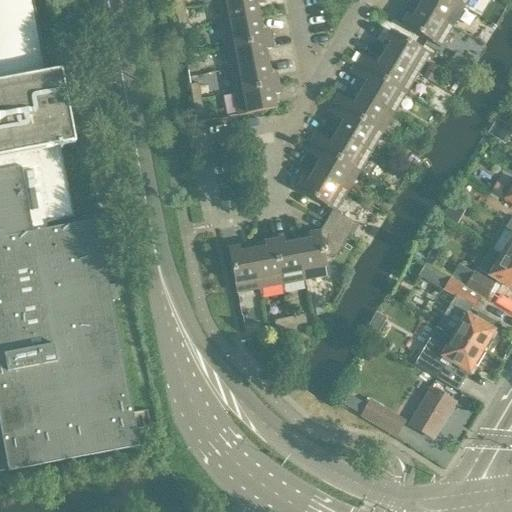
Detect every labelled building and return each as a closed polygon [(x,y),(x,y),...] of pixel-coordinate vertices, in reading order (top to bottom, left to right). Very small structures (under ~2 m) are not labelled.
[(0,0),(0,428),(8,473),(139,448),(112,303),(119,301),(116,286),(109,287),(97,221),(47,231),(46,224),(74,219),(61,148),(74,146),(61,74),(47,76),(32,0),(0,0)] [(172,0),(175,12),(184,11),(181,0),(172,0)] [(216,27),(216,28),(260,20),(257,7),(263,6),(262,0),(240,0),(212,5),(212,6),(217,5),(221,26),(216,27)] [(423,0),(418,8),(456,31),(456,30),(452,28),(464,9),(468,11),(449,0),(423,0)] [(449,0),(468,11),(464,8),(468,0),(449,0)] [(456,31),(418,8),(412,19),(407,16),(401,25),(440,49),(452,29),(456,31)] [(184,11),(175,12),(178,28),(186,26),(184,11)] [(220,50),(270,41),(268,31),(262,32),(260,20),(216,28),(221,27),(225,49),(220,50)] [(390,44),(383,55),(421,78),(421,77),(417,75),(429,55),(390,32),(385,41),(390,44)] [(180,42),(183,57),(192,56),(189,40),(180,42)] [(225,72),(268,64),(266,52),(271,51),(270,41),(220,50),(220,51),(225,50),(229,71),(225,72)] [(456,54),(451,61),(464,70),(469,62),(456,54)] [(361,57),(356,66),(410,98),(410,97),(406,95),(417,76),(421,78),(383,55),(377,66),(361,57)] [(192,56),(183,57),(186,73),(195,71),(192,56)] [(464,70),(451,61),(446,69),(460,77),(464,70)] [(229,95),(278,86),(276,76),(270,77),(268,64),(225,72),(225,73),(229,72),(233,94),(229,95)] [(366,83),(360,94),(398,117),(394,114),(405,95),(409,98),(410,98),(356,66),(351,74),(366,83)] [(189,87),(192,102),(200,100),(197,85),(189,87)] [(278,86),(229,95),(234,94),(238,118),(277,110),(274,97),(280,96),(278,86)] [(338,96),(333,105),(386,137),(386,136),(382,134),(394,115),(398,117),(360,94),(353,105),(338,96)] [(200,100),(192,102),(195,117),(203,116),(200,100)] [(343,123),(337,134),(375,156),(371,153),(382,134),(386,137),(333,105),(328,113),(343,123)] [(315,135),(309,144),(363,176),(363,175),(359,173),(370,154),(374,157),(375,156),(337,134),(330,145),(315,135)] [(320,162),(313,173),(351,195),(347,192),(359,173),(363,176),(309,144),(304,153),(320,162)] [(332,212),(325,223),(348,237),(355,225),(335,213),(347,193),(351,196),(351,195),(313,173),(307,184),(302,181),(296,190),(332,212)] [(511,183),(502,201),(511,207),(511,183)] [(511,239),(502,257),(511,262),(511,219),(510,218),(503,230),(511,235),(511,239)] [(310,241),(297,243),(305,287),(306,287),(305,282),(328,277),(324,259),(336,257),(348,237),(325,223),(319,233),(308,235),(310,241)] [(283,240),(273,241),(283,291),(282,286),(304,282),(305,287),(297,243),(284,245),(283,240)] [(265,249),(252,252),(260,295),(261,295),(260,290),(282,286),(282,291),(283,291),(273,241),(264,243),(265,249)] [(260,295),(252,252),(240,254),(239,248),(228,250),(236,295),(259,290),(260,295)] [(478,270),(466,291),(480,299),(485,302),(497,282),(511,291),(511,263),(491,251),(480,271),(478,270)] [(426,267),(420,278),(426,282),(432,271),(426,267)] [(437,289),(444,293),(455,299),(473,309),(473,310),(480,299),(466,291),(451,281),(444,277),(437,289)] [(485,357),(493,343),(489,341),(494,333),(467,318),(473,309),(455,299),(438,329),(485,357)] [(304,317),(288,319),(290,328),(305,325),(304,317)] [(290,328),(288,319),(273,322),(275,331),(290,328)] [(242,328),(244,337),(260,334),(258,325),(242,328)] [(438,329),(426,349),(423,354),(415,368),(458,393),(469,375),(473,367),(477,370),(485,357),(438,329)] [(431,390),(409,427),(434,441),(456,404),(431,390)] [(361,418),(396,439),(404,424),(370,403),(361,418)]
